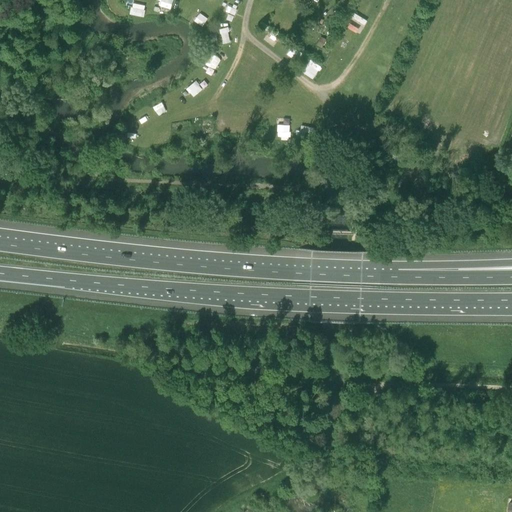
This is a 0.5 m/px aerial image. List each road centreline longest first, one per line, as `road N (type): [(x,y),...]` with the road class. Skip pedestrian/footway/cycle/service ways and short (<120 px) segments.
road 1 (motorway): [(0,273),(310,297),(511,299)]
road 2 (motorway): [(397,277),(0,243)]
